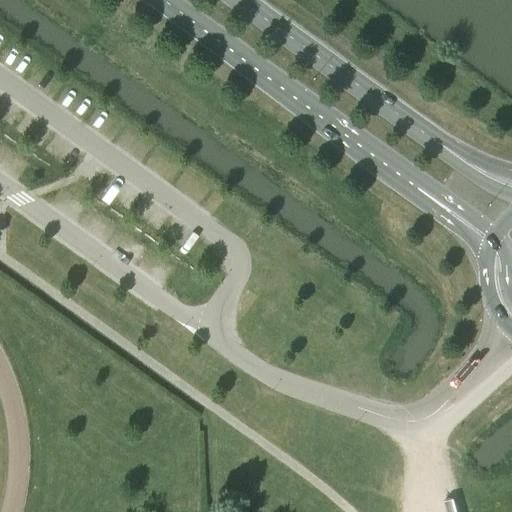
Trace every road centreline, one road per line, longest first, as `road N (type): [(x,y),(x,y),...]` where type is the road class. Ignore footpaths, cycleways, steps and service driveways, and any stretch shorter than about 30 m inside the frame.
road 1 (secondary): [(159,0),(419,189)]
road 2 (secondary): [(453,154),(235,0)]
road 3 (unclassified): [(417,421),(279,380),(224,346),(211,324)]
road 4 (unclassified): [(505,325),(417,421)]
